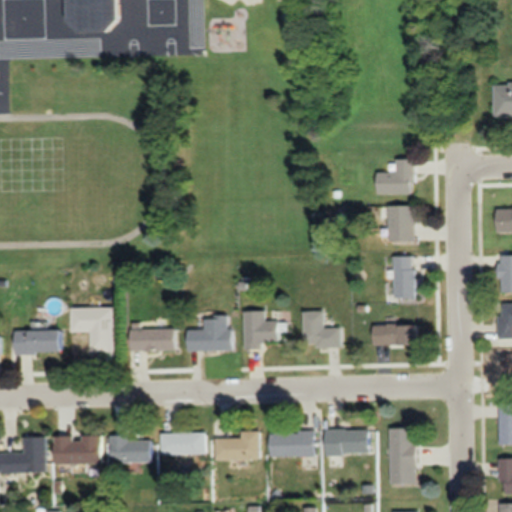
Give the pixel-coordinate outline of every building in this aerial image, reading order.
[(67,0),(68,20),(80,32),(109,31),(120,20),(119,0),(67,0)] [(511,82),(493,83),(494,117),(511,116),(511,82)] [(415,194),(415,159),(397,159),(397,171),(378,171),(378,194),(415,194)] [(511,204),(497,205),(497,232),(511,231),(511,204)] [(389,205),(389,241),(417,241),(417,205),(389,205)] [(511,255),(499,255),(499,292),(511,292),(511,255)] [(394,256),(394,297),(416,297),(416,256),(394,256)] [(511,303),(499,303),(499,339),(511,338),(511,303)] [(115,307),(71,307),(71,331),(91,331),(91,352),(115,352),(115,307)] [(266,310),(244,310),(244,348),(266,348),(266,340),(281,340),(281,321),(266,321),(266,310)] [(342,347),(341,327),(325,327),(324,310),(303,311),(303,339),(312,339),(312,347),(342,347)] [(233,350),(233,315),(205,315),(205,329),(188,329),(188,350),(233,350)] [(373,345),(418,345),(418,323),(373,323),(373,345)] [(15,329),(15,352),(64,352),(64,329),(15,329)] [(177,351),(177,329),(131,329),(131,351),(177,351)] [(511,402),(499,403),(499,444),(511,443),(511,402)] [(389,427),(389,483),(418,483),(418,427),(389,427)] [(326,429),(326,455),(370,455),(370,429),(326,429)] [(216,438),(216,459),(260,459),(260,430),(241,430),(241,438),(216,438)] [(271,431),(271,457),(315,457),(315,431),(271,431)] [(206,455),(206,433),(161,433),(161,455),(206,455)] [(49,472),(48,436),(25,436),(26,452),(2,452),(2,472),(49,472)] [(56,436),(56,463),(104,463),(104,436),(56,436)] [(112,437),(112,462),(153,462),(153,437),(112,437)] [(511,457),(501,457),(501,494),(511,493),(511,457)] [(511,511),(511,503),(501,503),(500,511),(511,511)]
